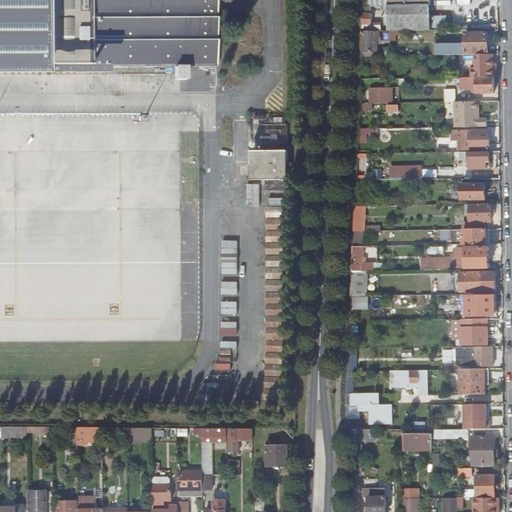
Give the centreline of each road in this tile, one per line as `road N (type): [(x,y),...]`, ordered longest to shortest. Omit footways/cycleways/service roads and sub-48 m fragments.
road 1 (secondary): [(318,362),(334,0)]
road 2 (residential): [(507,0),(511,343)]
road 3 (secondary): [(328,511),(318,362)]
road 4 (secondary): [(318,362),(312,511)]
